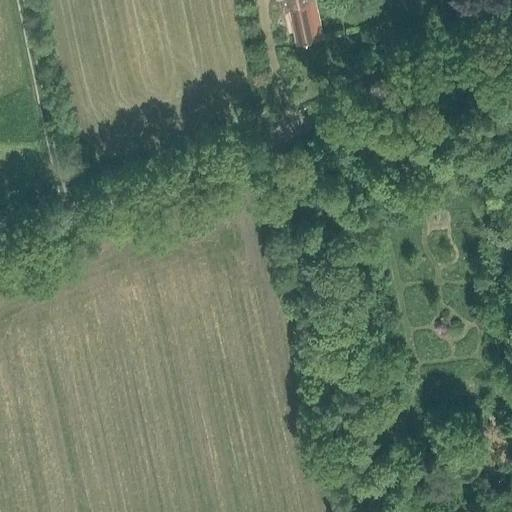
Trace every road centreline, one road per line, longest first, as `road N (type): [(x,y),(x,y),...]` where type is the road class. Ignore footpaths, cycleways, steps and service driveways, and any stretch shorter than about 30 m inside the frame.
road 1 (unclassified): [(0,247),(511,33)]
road 2 (track): [(71,216),(23,0)]
